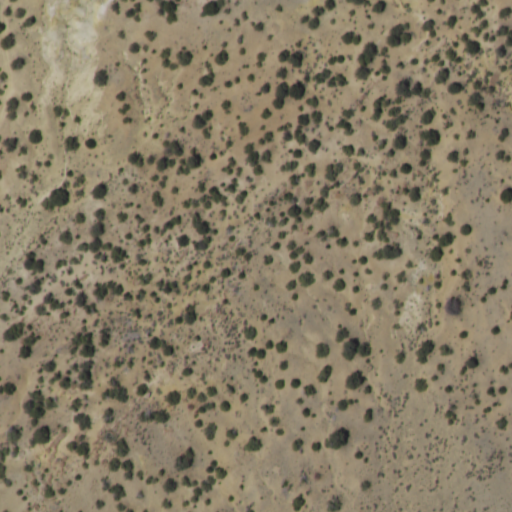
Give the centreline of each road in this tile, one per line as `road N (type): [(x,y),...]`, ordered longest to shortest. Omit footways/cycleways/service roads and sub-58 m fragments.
road 1 (track): [(342,0),(108,163),(0,223)]
road 2 (track): [(36,203),(98,219),(238,294)]
road 3 (track): [(236,312),(238,294),(269,289),(293,298),(308,316),(295,339),(273,352),(244,339),(236,312)]
